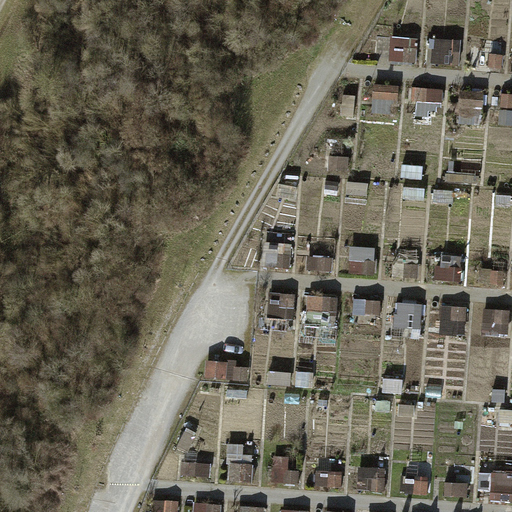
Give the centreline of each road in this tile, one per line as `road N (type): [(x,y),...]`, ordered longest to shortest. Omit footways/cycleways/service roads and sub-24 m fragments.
road 1 (track): [(503,511),(134,484)]
road 2 (track): [(376,0),(214,277)]
road 3 (track): [(214,277),(511,298)]
road 4 (track): [(214,277),(124,511)]
road 5 (track): [(511,82),(332,69)]
